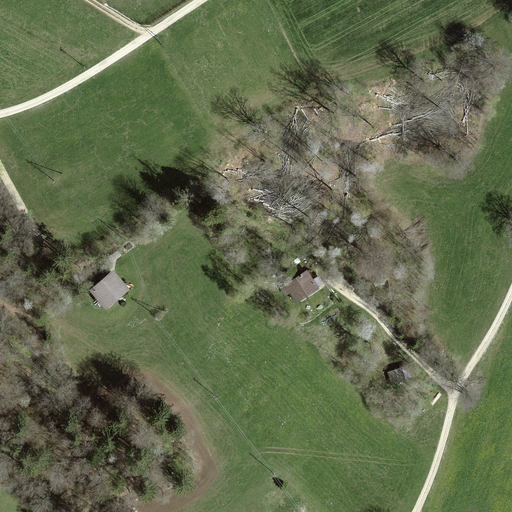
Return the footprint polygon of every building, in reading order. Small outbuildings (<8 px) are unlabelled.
[(55,254),(48,241),(37,246),(44,260),(55,254)] [(111,274),(92,291),(104,304),(123,287),(111,274)] [(318,288),(308,274),(306,276),(304,274),(283,288),(287,294),(291,290),(296,297),(306,290),(308,294),(318,288)] [(406,378),(403,367),(393,370),(397,381),(406,378)] [(54,431),(56,438),(64,436),(62,429),(54,431)]
